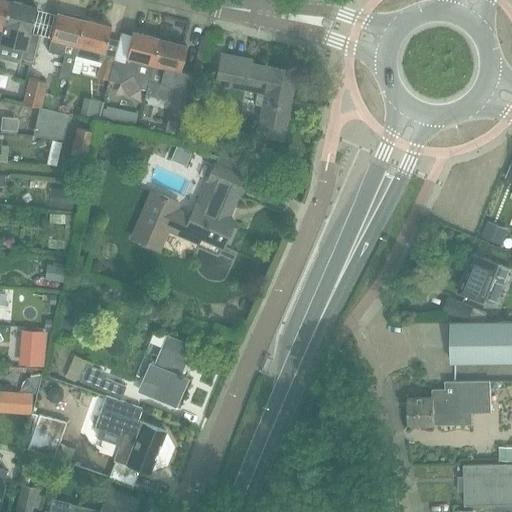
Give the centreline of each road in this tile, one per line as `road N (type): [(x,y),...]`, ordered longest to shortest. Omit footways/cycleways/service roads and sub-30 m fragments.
road 1 (secondary): [(417,115),(326,304),(241,511)]
road 2 (residential): [(327,163),(319,203),(191,511)]
road 3 (residential): [(404,511),(373,355),(392,337),(419,336)]
